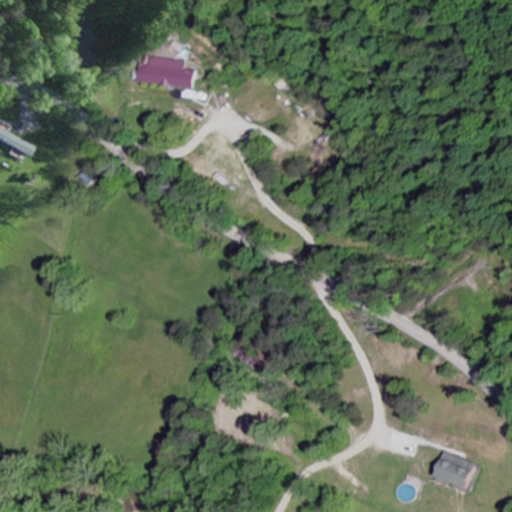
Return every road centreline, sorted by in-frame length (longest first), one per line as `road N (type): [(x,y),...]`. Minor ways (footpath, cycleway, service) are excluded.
road 1 (tertiary): [(511,408),(402,325),(191,210),(57,102),(0,79)]
road 2 (residential): [(173,511),(263,250)]
